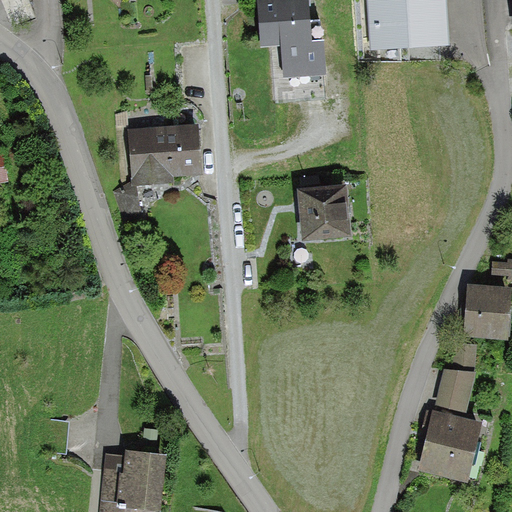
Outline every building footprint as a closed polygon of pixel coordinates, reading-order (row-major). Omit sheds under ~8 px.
[(313,40),(309,0),(257,0),(261,48),(283,46),(285,79),(327,76),(324,40),(313,40)] [(445,0),(366,0),(370,49),(448,44),(445,0)] [(201,125),(129,129),(130,182),(131,186),(136,185),(173,183),(173,175),(203,173),(201,125)] [(131,186),(130,182),(114,192),(124,224),(143,220),(136,185),(131,186)] [(303,241),(350,237),(346,186),(299,190),(303,241)] [(507,262),(493,262),(492,275),(507,276),(507,280),(511,280),(511,259),(507,259),(507,262)] [(511,288),(467,285),(464,336),(508,339),(511,288)] [(477,346),(452,343),(449,370),(475,373),(477,346)] [(449,370),(443,370),(433,411),(466,419),(477,373),(475,373),(449,370)] [(433,411),(428,409),(420,439),(426,441),(419,470),(467,481),(481,423),(466,419),(433,411)] [(67,453),(69,421),(49,420),(46,452),(67,453)] [(161,511),(168,455),(125,451),(125,458),(106,456),(99,511),(161,511)]
